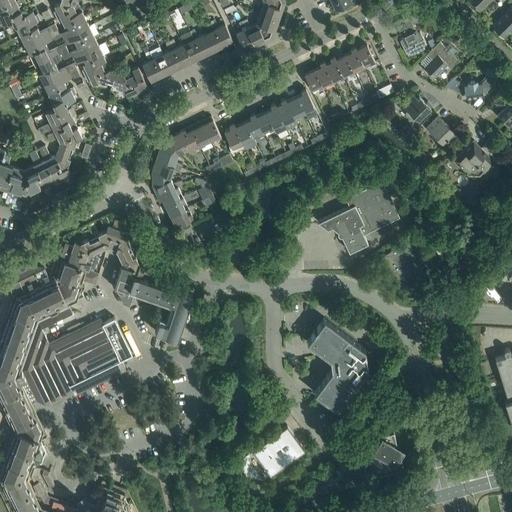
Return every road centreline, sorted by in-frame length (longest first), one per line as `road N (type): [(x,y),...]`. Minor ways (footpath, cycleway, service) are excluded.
road 1 (unclassified): [(331,448),(278,375),(275,285)]
road 2 (unclassified): [(473,113),(407,74),(377,14)]
road 3 (unclassified): [(404,326),(373,298),(347,288),(275,285)]
road 4 (residential): [(69,422),(149,366),(187,357)]
road 5 (residential): [(69,434),(55,471),(74,487),(123,462),(127,447)]
road 6 (residential): [(187,357),(191,419),(127,447)]
